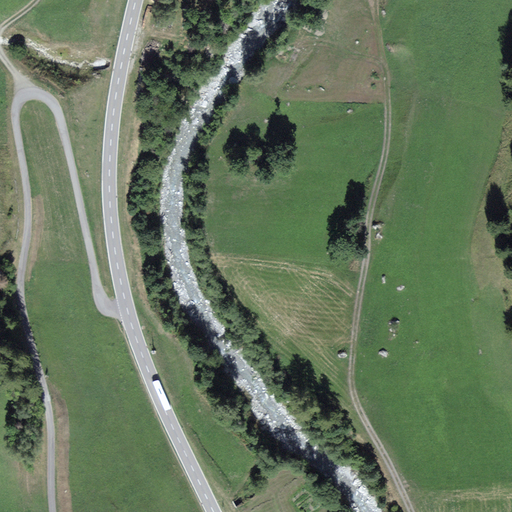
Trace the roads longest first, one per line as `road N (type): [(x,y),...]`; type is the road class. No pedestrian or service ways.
road 1 (track): [(412,511),(351,374),(367,218),(386,129),(377,28)]
road 2 (residential): [(54,511),(52,407),(23,307),(32,214),(17,112),(31,93)]
road 3 (tertiary): [(137,0),(113,170),(130,317)]
road 4 (residential): [(130,317),(101,299),(63,122),(53,101),(31,93)]
road 5 (tertiary): [(130,317),(213,511)]
